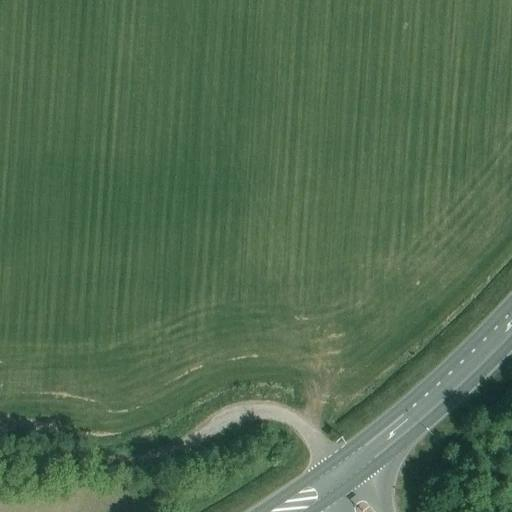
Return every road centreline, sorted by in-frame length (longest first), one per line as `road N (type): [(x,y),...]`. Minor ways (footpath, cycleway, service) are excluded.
road 1 (unclassified): [(340,474),(294,422),(246,410),(169,450),(94,462)]
road 2 (primary): [(340,474),(511,320)]
